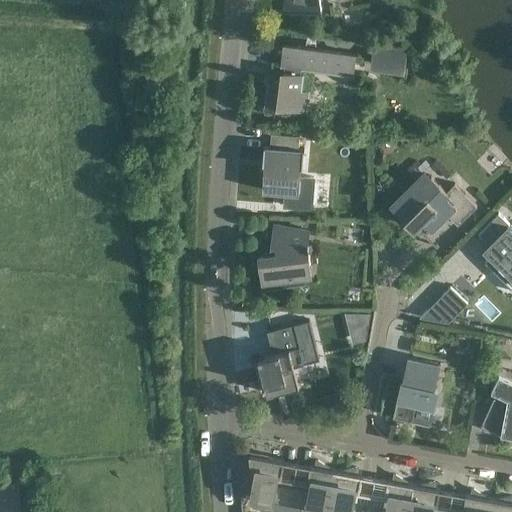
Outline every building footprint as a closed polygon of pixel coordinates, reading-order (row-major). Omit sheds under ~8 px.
[(284,0),(283,11),(277,12),(277,13),(322,6),(321,5),(320,5),(319,0),(284,0)] [(403,67),(406,47),(373,42),(371,63),(403,67)] [(352,72),(355,52),(283,43),(280,63),(283,64),(281,82),(268,80),(265,108),(279,109),(279,106),(305,109),(307,89),(299,88),(302,66),(352,72)] [(297,147),(299,133),(270,131),(269,145),(264,145),(265,144),(263,144),(262,160),(264,160),(261,189),(284,190),(283,204),(311,207),(314,175),(300,174),(300,163),(302,163),(304,147),(302,147),(302,148),(297,147)] [(414,181),(391,204),(405,218),(408,216),(424,232),(445,211),(457,223),(476,204),(454,181),(445,190),(430,174),(419,186),(414,181)] [(511,286),(511,227),(508,223),(509,222),(498,211),(478,232),(495,249),(484,259),(511,286)] [(309,265),(306,242),(308,228),(273,223),(270,244),(275,243),(276,251),(258,253),(261,281),(295,276),(297,267),(309,265)] [(450,285),(420,314),(449,319),(467,301),(450,285)] [(276,390),(298,384),(293,364),(303,362),(293,322),(266,329),(272,351),(263,353),(266,364),(260,365),(264,381),(262,381),(263,385),(265,384),(267,392),(276,390)] [(433,386),(438,362),(408,355),(405,369),(408,370),(405,380),(400,378),(392,415),(411,419),(415,401),(433,405),(437,387),(433,386)] [(495,391),(480,423),(484,425),(483,428),(495,430),(511,438),(511,435),(511,378),(501,374),(493,390),(495,391)] [(286,511),(291,487),(275,484),(276,474),(280,475),(283,458),(249,452),(251,483),(249,497),(271,501),(269,511),(286,511)] [(327,511),(335,468),(330,467),(317,459),(316,459),(317,459),(316,464),(309,463),(306,480),(310,480),(308,490),(291,487),(286,511),(304,511),(305,507),(327,511)] [(367,511),(369,501),(352,498),(354,488),(358,489),(361,472),(354,471),(355,466),(356,466),(355,466),(341,469),(335,468),(327,511),(332,511),(367,511)] [(407,511),(413,482),(407,481),(395,473),(394,473),(395,474),(394,478),(387,477),(384,494),(388,495),(386,504),(369,501),(367,511),(407,511)] [(431,511),(430,511),(432,503),(436,503),(439,487),(432,485),(433,481),(434,480),(433,480),(419,483),(413,482),(407,511),(431,511)] [(488,511),(491,496),(485,495),(473,487),(472,488),(473,488),(472,493),(465,491),(462,508),(466,509),(465,511),(488,511)] [(511,511),(511,499),(510,500),(511,495),(511,494),(497,497),(491,496),(488,511),(511,511)]
